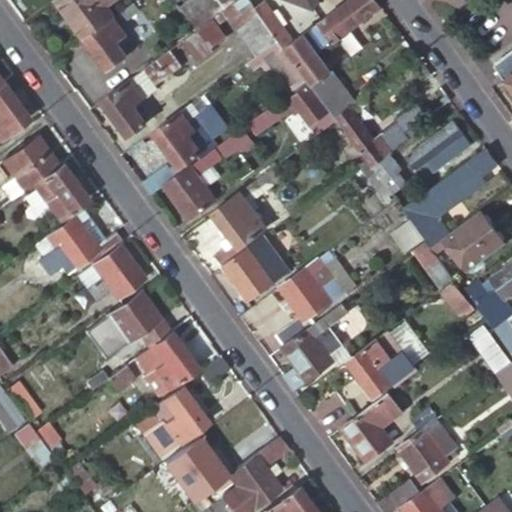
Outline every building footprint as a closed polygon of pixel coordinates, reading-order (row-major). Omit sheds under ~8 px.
[(55,0),(84,40),(114,18),(105,6),(113,0),(55,0)] [(192,0),(187,4),(202,24),(235,0),(192,0)] [(253,0),(239,0),(226,9),(259,54),(281,38),(257,5),(253,0)] [(286,45),(294,39),(266,0),(265,0),(257,5),(281,38),(286,45)] [(382,6),(377,0),(347,0),(294,39),(286,45),(310,78),(312,81),(336,114),(349,104),(356,99),(334,69),(331,70),(318,51),(382,6)] [(114,18),(84,40),(106,69),(136,48),(120,25),(141,10),(135,3),(114,18)] [(226,36),(213,19),(196,31),(143,70),(156,87),(180,69),(179,67),(185,63),(182,58),(190,52),(197,63),(213,52),(210,48),(226,36)] [(511,69),(504,75),(506,78),(500,82),(511,98),(511,69)] [(138,74),(101,102),(128,138),(147,124),(135,107),(152,94),(138,74)] [(336,114),(312,81),(289,97),(316,133),(338,117),(336,114)] [(0,142),(30,120),(3,83),(0,85),(0,142)] [(286,111),(278,101),(265,111),(272,121),(286,111)] [(191,104),(152,133),(179,170),(207,150),(197,136),(203,131),(194,118),(198,114),(191,104)] [(373,137),(349,104),(336,114),(338,117),(339,118),(372,165),(391,151),(379,134),(373,137)] [(404,134),(426,119),(416,105),(394,120),(395,122),(383,131),(396,148),(407,139),(404,134)] [(428,176),(469,144),(453,121),(411,154),(428,176)] [(29,187),(61,164),(39,134),(6,158),(18,176),(5,185),(15,198),(29,187)] [(216,147),(163,186),(189,220),(215,201),(205,186),(211,182),(204,172),(223,158),(216,147)] [(497,163),(486,147),(404,208),(428,241),(432,247),(451,232),(437,212),(481,182),(478,178),(497,163)] [(88,198),(63,163),(61,164),(29,187),(50,216),(46,219),(50,225),(88,198)] [(277,164),(260,176),(269,188),(285,177),(277,164)] [(245,188),(211,213),(227,236),(233,245),(228,248),(215,258),(222,268),(224,266),(242,254),(238,249),(257,235),(246,219),(254,212),(245,198),(250,194),(245,188)] [(473,273),(511,245),(487,211),(460,230),(469,243),(457,252),(473,273)] [(98,244),(77,215),(51,234),(59,244),(43,257),(54,272),(65,265),(70,271),(90,257),(95,264),(98,261),(122,244),(125,242),(117,231),(98,244)] [(233,245),(227,236),(223,240),(228,248),(233,245)] [(268,247),(263,238),(242,254),(224,266),(250,301),(290,270),(272,245),(268,247)] [(432,247),(428,241),(414,251),(443,292),(457,282),(432,247)] [(147,278),(122,244),(98,261),(107,274),(93,284),(103,298),(114,290),(120,298),(147,278)] [(324,269),(318,260),(280,288),(301,317),(305,322),(332,302),(314,276),(324,269)] [(107,274),(98,261),(95,264),(84,272),(93,284),(107,274)] [(511,264),(491,280),(506,300),(511,296),(511,264)] [(491,280),(483,286),(501,311),(507,307),(504,303),(506,300),(491,280)] [(483,286),(480,281),(468,290),(496,330),(502,325),(511,318),(511,314),(507,307),(501,311),(483,286)] [(457,282),(443,292),(462,321),(477,310),(457,282)] [(160,316),(141,290),(110,313),(115,320),(102,329),(111,341),(117,337),(122,344),(139,332),(160,316)] [(349,313),(342,304),(309,328),(287,345),(283,348),(296,367),(284,376),(294,390),(334,361),(330,355),(343,345),(331,327),(349,313)] [(160,316),(139,332),(150,347),(155,344),(171,331),(160,316)] [(287,345),(309,328),(305,322),(301,317),(279,333),(287,345)] [(505,330),(502,325),(496,330),(499,334),(505,330)] [(496,373),(511,361),(511,360),(488,326),(471,337),(496,373)] [(198,366),(173,330),(171,331),(155,344),(166,359),(155,367),(160,373),(154,376),(162,387),(168,384),(170,386),(198,366)] [(390,331),(349,361),(375,397),(416,368),(390,331)] [(0,344),(0,373),(14,363),(0,344)] [(166,359),(155,344),(150,347),(144,351),(155,367),(166,359)] [(347,351),(343,345),(330,355),(334,361),(347,351)] [(119,352),(127,364),(133,359),(124,348),(119,352)] [(110,376),(127,364),(119,352),(118,351),(97,366),(102,374),(106,371),(110,376)] [(230,368),(222,357),(202,372),(210,383),(230,368)] [(136,375),(127,364),(110,376),(119,388),(136,375)] [(511,364),(500,373),(511,389),(511,364)] [(24,378),(10,388),(32,419),(46,408),(24,378)] [(207,421),(183,386),(165,400),(175,414),(164,421),(169,427),(165,431),(170,438),(174,435),(179,441),(207,421)] [(25,422),(5,394),(0,397),(0,415),(11,432),(25,422)] [(402,415),(388,395),(342,429),(368,464),(394,445),(382,429),(402,415)] [(155,407),(159,404),(156,400),(150,404),(153,409),(155,407)] [(175,414),(165,400),(159,404),(155,407),(164,421),(175,414)] [(261,437),(239,406),(212,426),(222,441),(216,445),(228,459),(234,455),(236,457),(255,443),(262,438),(261,437)] [(343,410),(321,426),(329,437),(350,420),(343,410)] [(145,434),(158,424),(150,413),(137,423),(145,434)] [(456,445),(437,420),(399,448),(424,482),(451,463),(449,460),(457,455),(452,449),(456,445)] [(50,422),(40,429),(53,447),(63,440),(50,422)] [(281,437),(274,427),(261,437),(262,438),(255,443),(262,452),(281,437)] [(205,446),(198,436),(184,447),(191,457),(205,446)] [(290,449),(281,437),(262,452),(261,452),(269,464),(290,449)] [(266,470),(256,456),(217,484),(236,511),(246,511),(279,488),(271,477),(266,470)] [(274,464),(266,470),(271,477),(279,471),(274,464)] [(450,489),(443,479),(411,502),(401,509),(402,511),(445,511),(436,499),(450,489)] [(316,511),(298,486),(263,511),(316,511)] [(402,489),(379,504),(384,511),(397,511),(401,509),(411,502),(402,489)] [(509,511),(500,498),(480,511),(509,511)]
